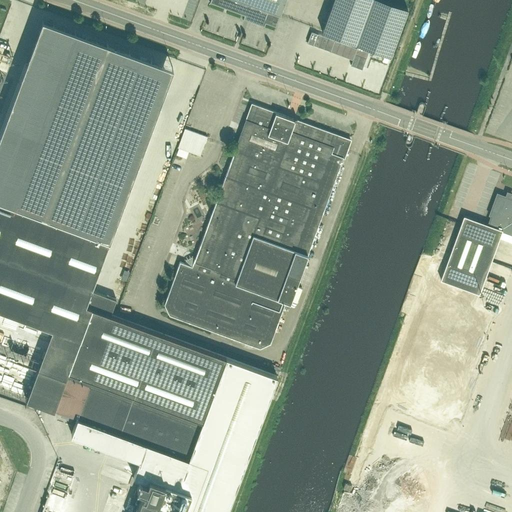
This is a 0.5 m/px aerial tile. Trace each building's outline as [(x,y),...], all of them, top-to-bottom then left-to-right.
[(209,0),(209,2),(248,16),(253,18),(252,22),(264,26),(265,22),(275,26),(284,0),(209,0)] [(311,31),(307,42),(351,59),(349,64),(361,68),(368,51),(361,49),(363,45),(390,55),(407,7),(386,0),(332,0),(321,30),(358,43),(356,47),(311,31)] [(147,113),(22,67),(0,128),(0,310),(79,339),(67,370),(67,371),(53,408),(77,417),(71,434),(139,459),(133,476),(139,478),(135,490),(142,492),(134,511),(225,511),(276,375),(225,356),(110,314),(115,298),(90,289),(108,241),(101,238),(147,113)] [(293,119),(251,103),(234,149),(233,149),(234,150),(225,175),(223,174),(223,175),(224,175),(215,200),(214,200),(215,201),(194,258),(191,256),(185,259),(184,262),(179,261),(163,303),(168,314),(259,347),(269,342),(283,306),(288,308),(290,302),(289,301),(342,157),(343,157),(349,139),(295,119),(296,117),(294,117),(293,119)] [(203,155),(210,136),(186,128),(177,154),(188,157),(191,151),(203,155)] [(511,198),(496,193),(493,201),(489,214),(490,215),(487,224),(483,222),(483,223),(463,215),(439,279),(478,293),(500,230),(511,234),(511,198)] [(423,319),(441,326),(447,310),(428,303),(423,319)] [(495,511),(498,506),(420,478),(414,496),(413,496),(406,511),(495,511)]
